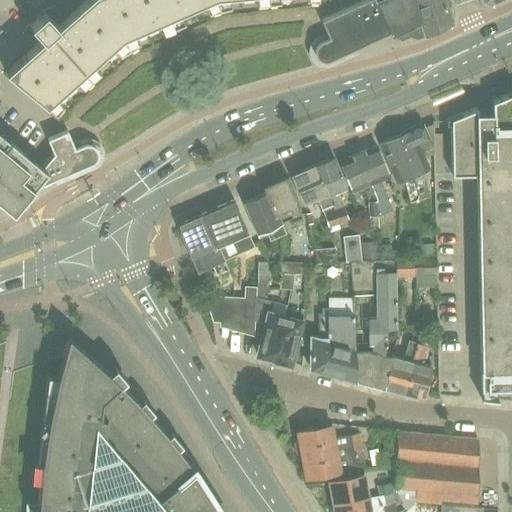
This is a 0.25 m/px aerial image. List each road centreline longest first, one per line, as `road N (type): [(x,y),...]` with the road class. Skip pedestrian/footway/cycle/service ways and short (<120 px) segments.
road 1 (secondary): [(479,36),(369,80),(229,119),(78,215)]
road 2 (secondary): [(94,239),(196,177),(490,59)]
road 3 (secondary): [(277,511),(94,239)]
road 4 (residential): [(511,418),(377,403),(246,372)]
